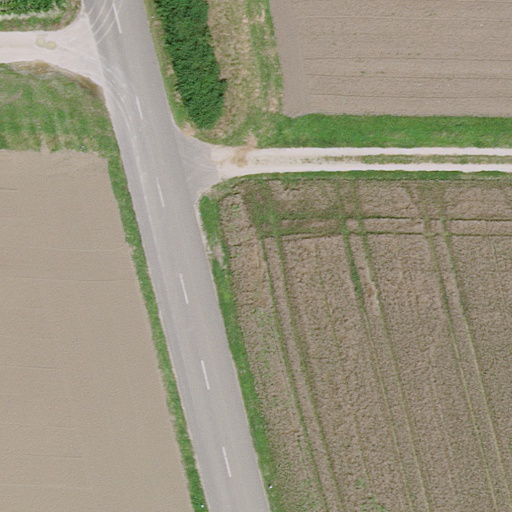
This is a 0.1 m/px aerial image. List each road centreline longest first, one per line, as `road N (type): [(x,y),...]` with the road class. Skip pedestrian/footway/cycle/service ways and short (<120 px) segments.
road 1 (tertiary): [(114,0),(242,511)]
road 2 (track): [(156,166),(222,155),(511,159)]
road 3 (track): [(122,33),(48,49),(0,48)]
